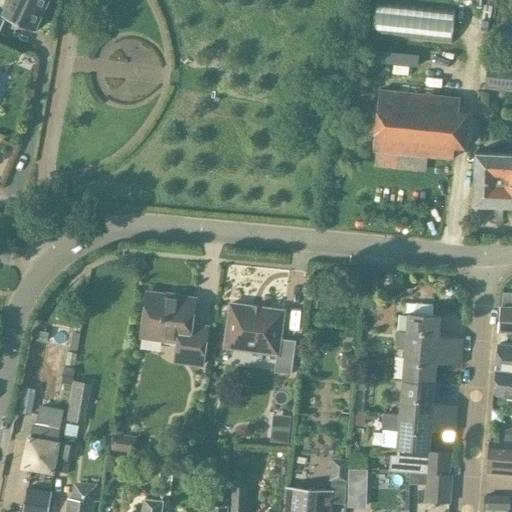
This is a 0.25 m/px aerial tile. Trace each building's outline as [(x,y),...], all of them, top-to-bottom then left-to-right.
[(10,0),(4,14),(36,29),(48,0),(10,0)] [(511,91),(511,67),(490,65),(488,89),(511,91)] [(455,159),(461,98),(380,90),(374,151),(455,159)] [(511,206),(511,154),(477,153),(474,205),(511,206)] [(176,361),(203,364),(208,326),(192,324),(196,298),(148,291),(143,328),(164,331),(163,339),(178,341),(176,361)] [(499,330),(511,331),(511,294),(502,294),(499,330)] [(277,350),(274,372),(291,374),(296,340),(280,338),(284,311),(231,303),(225,347),(249,350),(250,346),(277,350)] [(394,346),(406,347),(462,351),(463,338),(439,336),(441,315),(409,312),(407,331),(396,330),(394,346)] [(511,369),(511,346),(498,345),(496,368),(511,369)] [(403,380),(435,383),(437,363),(461,365),(462,351),(406,347),(403,380)] [(72,385),(75,368),(64,365),(60,383),(72,385)] [(511,369),(496,368),(492,407),(511,408),(511,369)] [(435,383),(403,380),(400,414),(456,419),(457,405),(434,403),(435,383)] [(68,419),(84,422),(86,409),(71,406),(68,419)] [(383,412),(380,446),(398,447),(397,449),(397,454),(390,454),(389,470),(427,473),(451,475),(452,451),(430,450),(431,430),(455,432),(456,419),(400,414),(383,412)] [(22,468),(55,474),(61,441),(57,441),(62,420),(38,415),(36,423),(33,422),(31,435),(29,435),(22,468)] [(272,441),(288,443),(289,429),(273,428),(272,441)] [(136,436),(114,433),(112,450),(134,453),(136,436)] [(511,443),(490,441),(488,472),(511,473),(511,443)] [(74,459),(76,446),(65,444),(62,457),(74,459)] [(427,473),(425,502),(451,503),(453,475),(451,475),(427,473)] [(246,511),(247,485),(247,475),(233,475),(232,485),(230,511),(246,511)] [(345,504),(346,480),(332,479),(332,489),(333,489),(332,503),(345,504)] [(95,511),(97,501),(99,501),(101,485),(98,484),(98,483),(73,481),(71,498),(68,498),(65,511),(95,511)] [(330,511),(332,503),(333,489),(332,489),(286,486),(284,511),(330,511)] [(49,511),(52,492),(27,488),(22,511),(49,511)] [(485,509),(510,510),(511,496),(485,495),(485,509)] [(348,496),(348,506),(364,506),(364,496),(348,496)] [(162,511),(163,500),(144,498),(142,511),(162,511)]
